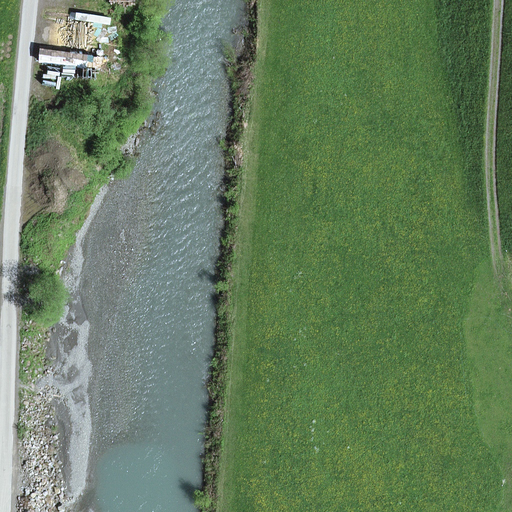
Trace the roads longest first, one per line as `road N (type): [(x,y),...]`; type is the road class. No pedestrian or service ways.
road 1 (residential): [(6,417),(12,185),(31,0)]
road 2 (track): [(511,318),(487,170),(496,0)]
